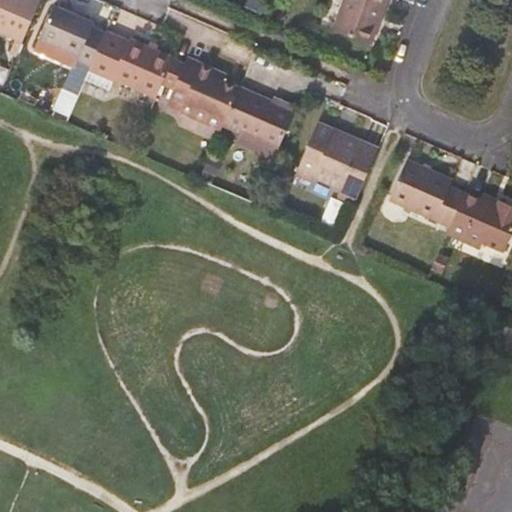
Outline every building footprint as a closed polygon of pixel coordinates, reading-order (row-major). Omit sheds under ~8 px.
[(23,41),(41,0),(0,0),(0,30),(17,38),(12,49),(19,52),(23,41)] [(377,46),(392,0),(349,0),(339,33),(377,46)] [(247,18),(265,24),(270,10),(252,3),(247,18)] [(78,17),(66,12),(55,7),(36,52),(51,58),(57,45),(82,56),(81,58),(92,63),(95,56),(106,31),(94,26),(95,24),(78,17)] [(68,8),(66,12),(78,17),(80,13),(68,8)] [(120,67),(116,78),(158,96),(175,57),(133,39),(132,42),(106,31),(95,56),(120,67)] [(120,67),(95,56),(92,63),(85,80),(110,91),(116,78),(120,67)] [(188,59),(172,97),(186,103),(182,112),(222,129),(223,126),(240,88),(225,82),(211,76),(214,70),(188,59)] [(228,75),(214,70),(211,76),(225,82),(228,75)] [(296,110),(272,100),(241,86),(240,88),(223,126),(242,134),(238,144),(274,159),(296,110)] [(276,92),(272,100),(296,110),(298,102),(276,92)] [(168,107),(182,112),(186,103),(172,97),(168,107)] [(334,133),(335,129),(320,122),(299,174),(313,180),(315,175),(342,186),(339,195),(356,202),(379,147),(363,140),(362,144),(334,133)] [(363,140),(335,129),(334,133),(362,144),(363,140)] [(223,162),(210,156),(203,170),(217,176),(223,162)] [(453,180),(430,170),(423,167),(407,160),(390,201),(450,228),(465,194),(450,187),(453,180)] [(480,200),(465,194),(450,228),(447,235),(483,250),(487,244),(508,253),(511,243),(511,206),(500,202),(497,208),(480,200)] [(483,194),(480,200),(497,208),(500,202),(483,194)] [(449,258),(438,254),(432,269),(443,273),(449,258)]
